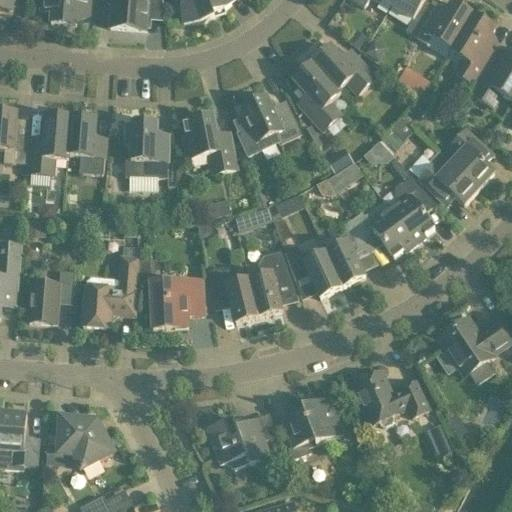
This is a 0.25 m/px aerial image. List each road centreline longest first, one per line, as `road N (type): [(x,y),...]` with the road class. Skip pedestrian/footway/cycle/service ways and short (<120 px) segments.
road 1 (residential): [(115,384),(281,369),(385,324),(462,270),(511,219)]
road 2 (residential): [(291,0),(263,40),(208,69),(0,57)]
road 3 (residential): [(179,511),(115,384)]
